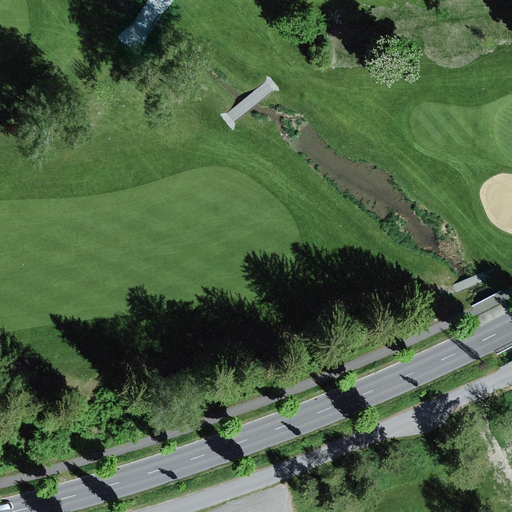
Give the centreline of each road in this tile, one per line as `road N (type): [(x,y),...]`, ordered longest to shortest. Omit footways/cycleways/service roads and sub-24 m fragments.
road 1 (track): [(197,0),(280,76),(227,121),(223,131),(235,149),(278,171),(417,287),(452,288),(511,258)]
road 2 (secondary): [(511,327),(275,430),(11,511)]
road 3 (unclassified): [(511,375),(163,511)]
road 4 (track): [(280,76),(438,199),(498,266)]
road 5 (track): [(169,0),(119,48),(81,68),(4,88)]
